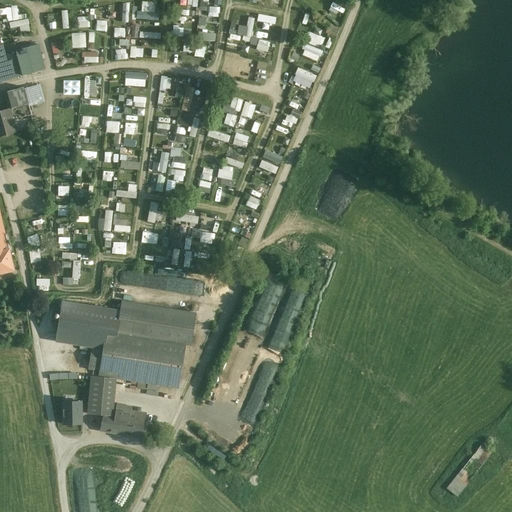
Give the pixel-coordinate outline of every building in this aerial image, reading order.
[(155,12),(155,1),(141,1),(141,11),(136,11),(136,6),(132,6),(132,19),(159,19),(159,12),(155,12)] [(121,14),(131,13),(130,3),(121,4),(121,14)] [(208,16),(220,16),(220,6),(209,6),(208,16)] [(0,7),(0,13),(7,14),(7,20),(17,20),(18,7),(0,7)] [(200,25),(201,19),(189,17),(190,10),(181,9),(179,22),(200,25)] [(275,24),(276,17),(258,13),(257,21),(275,24)] [(246,25),(247,16),(238,15),(237,21),(231,21),(229,33),(237,34),(238,24),(246,25)] [(251,36),(254,17),(248,17),(247,26),(239,25),(237,34),(251,36)] [(21,27),(21,31),(29,31),(29,19),(9,20),(9,27),(21,27)] [(107,31),(107,20),(96,20),(95,30),(107,31)] [(114,37),(125,37),(125,27),(114,27),(114,37)] [(183,27),(175,28),(175,37),(184,36),(183,27)] [(215,42),(216,31),(206,31),(206,42),(215,42)] [(308,31),(304,41),(320,48),(324,37),(308,31)] [(86,32),(72,33),(72,48),(86,47),(86,32)] [(227,43),(240,46),(241,35),(229,33),(227,43)] [(250,45),(256,47),(258,39),(252,37),(250,45)] [(259,38),(256,48),(267,52),(270,42),(259,38)] [(192,53),(193,43),(184,42),(182,52),(192,53)] [(303,66),(314,71),(318,60),(313,58),(317,48),(307,44),(302,54),(307,56),(303,66)] [(38,45),(15,52),(21,76),(44,70),(38,45)] [(204,57),(206,48),(195,46),(194,55),(204,57)] [(3,47),(0,47),(0,82),(19,77),(14,61),(7,63),(3,47)] [(130,57),(143,57),(143,47),(130,47),(130,57)] [(126,49),(115,49),(116,59),(126,59),(126,49)] [(310,88),(316,75),(298,67),(292,80),(310,88)] [(141,79),(147,79),(147,72),(125,71),(125,83),(141,84),(141,79)] [(165,90),(170,91),(173,77),(162,75),(157,99),(163,100),(165,90)] [(23,88),(2,94),(7,110),(27,104),(28,108),(45,104),(39,86),(23,90),(23,88)] [(197,102),(191,100),(195,88),(187,86),(181,109),(194,112),(197,102)] [(146,107),(146,97),(133,96),(133,107),(146,107)] [(230,105),(224,103),(222,110),(239,114),(242,100),(232,98),(230,105)] [(251,118),(255,105),(245,101),(241,115),(251,118)] [(261,104),(259,110),(268,113),(270,107),(261,104)] [(125,109),(127,116),(136,114),(135,107),(125,109)] [(292,108),(286,119),(295,124),(301,113),(292,108)] [(6,110),(0,111),(0,137),(12,134),(6,110)] [(227,113),(224,124),(234,127),(237,116),(227,113)] [(192,117),(190,136),(197,137),(199,118),(192,117)] [(106,120),(105,132),(119,132),(119,121),(106,120)] [(125,133),(134,133),(134,122),(125,122),(125,133)] [(168,135),(168,123),(157,123),(157,134),(168,135)] [(227,143),(230,135),(209,128),(206,136),(227,143)] [(245,148),(249,136),(236,132),(232,144),(245,148)] [(174,140),(185,143),(187,136),(176,133),(174,140)] [(181,155),(181,147),(171,147),(171,155),(181,155)] [(265,149),(262,156),(280,163),(283,157),(265,149)] [(83,161),(95,162),(95,151),(84,150),(83,161)] [(158,171),(166,172),(169,152),(161,151),(158,171)] [(238,160),(239,155),(230,151),(228,156),(238,160)] [(172,167),(184,168),(185,157),(173,156),(172,167)] [(242,168),(244,162),(226,157),(224,163),(242,168)] [(121,158),(120,167),(138,170),(140,162),(121,158)] [(258,166),(275,173),(278,166),(261,160),(258,166)] [(217,177),(231,180),(234,168),(220,165),(217,177)] [(202,167),(200,178),(211,180),(213,169),(202,167)] [(174,180),(183,181),(184,170),(172,168),(171,174),(175,174),(174,180)] [(72,180),(71,170),(60,171),(60,181),(72,180)] [(103,171),(103,181),(113,181),(114,171),(103,171)] [(200,179),(197,190),(208,193),(211,182),(200,179)] [(152,181),(152,190),(161,191),(161,181),(152,181)] [(117,190),(117,197),(137,197),(137,183),(128,183),(128,190),(117,190)] [(62,184),(63,194),(72,194),(72,184),(62,184)] [(86,197),(87,187),(80,186),(79,197),(86,197)] [(101,190),(102,200),(114,199),(114,189),(101,190)] [(249,194),(245,204),(256,209),(261,200),(249,194)] [(156,211),(157,202),(150,201),(147,221),(155,222),(155,219),(161,220),(162,212),(156,211)] [(124,212),(125,203),(107,203),(107,211),(124,212)] [(58,204),(58,215),(70,215),(70,204),(58,204)] [(175,219),(197,224),(199,216),(177,212),(175,219)] [(239,222),(250,227),(254,218),(243,213),(239,222)] [(202,214),(199,228),(212,231),(215,217),(202,214)] [(0,274),(13,271),(0,221),(0,274)] [(251,229),(239,223),(236,230),(248,236),(251,229)] [(193,230),(192,236),(200,238),(200,242),(213,244),(215,233),(193,230)] [(29,248),(40,245),(37,234),(26,236),(29,248)] [(70,247),(70,236),(58,237),(59,247),(70,247)] [(173,239),(172,247),(183,249),(184,241),(173,239)] [(113,253),(126,253),(126,242),(113,242),(113,253)] [(31,263),(42,261),(39,248),(29,250),(31,263)] [(164,260),(174,262),(175,252),(165,250),(164,260)] [(73,260),(72,277),(63,277),(63,284),(79,284),(80,260),(73,260)] [(106,282),(114,282),(115,267),(106,266),(106,282)] [(162,289),(162,278),(187,279),(188,270),(156,268),(156,274),(127,273),(126,282),(140,282),(140,281),(150,282),(149,288),(162,289)] [(121,301),(120,310),(116,335),(184,346),(191,347),(196,313),(121,301)] [(120,310),(62,302),(55,343),(101,350),(113,352),(116,335),(120,310)] [(177,390),(184,346),(116,335),(113,352),(101,350),(97,377),(116,380),(177,390)] [(110,418),(116,380),(97,377),(91,377),(85,414),(110,418)] [(75,412),(74,396),(61,397),(62,409),(62,427),(81,427),(80,411),(75,412)] [(238,405),(227,412),(240,431),(250,425),(244,415),(238,405)] [(129,414),(114,411),(112,421),(127,424),(129,414)] [(101,419),(99,432),(134,438),(136,425),(127,424),(112,421),(101,419)] [(446,487),(457,496),(492,453),(481,444),(446,487)]
